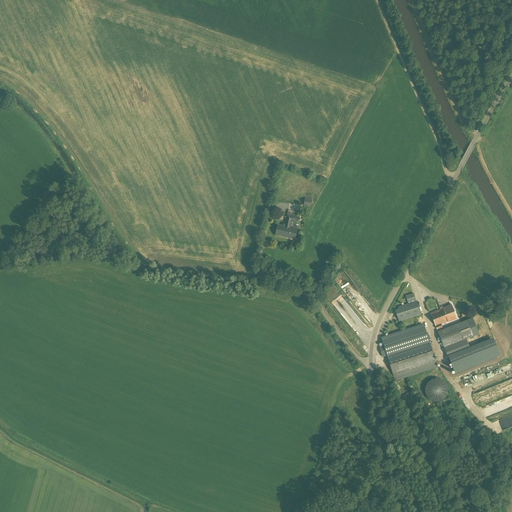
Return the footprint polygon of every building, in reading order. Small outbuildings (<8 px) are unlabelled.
[(304,203),(306,203),(306,206),(311,207),(312,199),(304,198),(304,203)] [(298,222),(300,217),(287,214),(284,226),(277,224),(275,235),(295,239),(297,228),(295,228),(296,222),(298,222)] [(398,320),(420,313),(414,293),(406,295),(408,303),(398,306),(399,309),(395,310),(398,320)] [(448,322),(457,318),(452,305),(430,313),(437,330),(442,327),(441,324),(448,321),(448,322)] [(472,317),(437,332),(447,355),(469,346),(466,339),(479,334),(472,317)] [(395,381),(438,368),(423,323),(381,337),(395,381)] [(496,358),(500,356),(493,337),(482,342),(448,355),(455,374),(496,358)] [(442,380),(439,379),(436,378),(433,379),(430,380),(428,382),(426,384),(425,387),(425,390),(425,393),(426,396),(428,398),(431,400),(433,401),(436,402),(439,401),(442,400),(445,398),(446,396),(447,393),(448,390),(447,387),(446,384),(444,382),(442,380)] [(472,392),(476,403),(501,394),(499,388),(501,388),(499,383),(472,392)]
